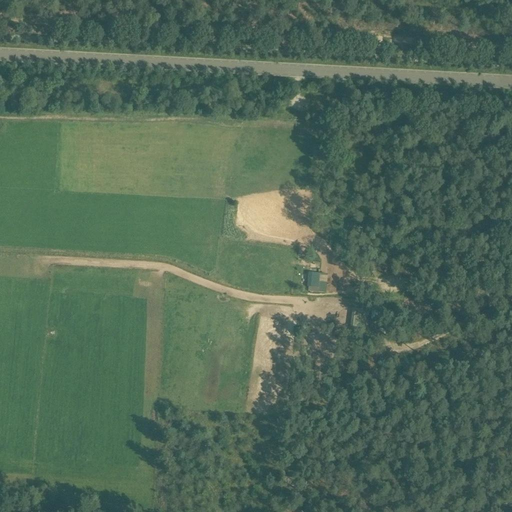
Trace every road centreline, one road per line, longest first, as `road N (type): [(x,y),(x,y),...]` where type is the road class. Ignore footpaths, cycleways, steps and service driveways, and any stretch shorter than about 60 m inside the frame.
road 1 (track): [(511,44),(382,25),(308,36),(0,20)]
road 2 (primary): [(511,82),(0,54)]
road 3 (track): [(49,259),(166,267),(248,296),(368,303),(420,283),(511,298)]
